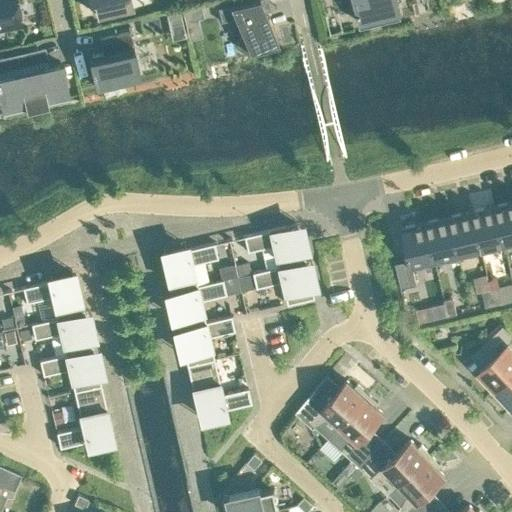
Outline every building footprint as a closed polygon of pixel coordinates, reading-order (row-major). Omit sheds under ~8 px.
[(0,0),(0,24),(20,21),(19,16),(21,13),(19,6),(17,4),(15,0),(0,0)] [(92,0),(96,13),(131,5),(129,0),(92,0)] [(267,0),(241,0),(216,6),(220,20),(234,16),(241,32),(234,44),(248,53),(261,50),(260,45),(277,41),(267,18),(261,20),(258,11),(269,8),(267,0)] [(355,0),(360,22),(401,13),(398,0),(355,0)] [(203,16),(200,4),(181,8),(184,20),(203,16)] [(181,21),(178,9),(166,12),(168,24),(181,21)] [(102,51),(86,55),(93,84),(139,73),(129,29),(98,36),(102,51)] [(36,48),(0,56),(0,98),(1,103),(23,98),(24,104),(45,99),(44,93),(65,88),(59,61),(37,66),(36,60),(39,60),(36,48)] [(511,199),(494,203),(504,243),(511,241),(511,199)] [(494,203),(471,209),(481,249),(504,243),(494,203)] [(471,209),(448,214),(458,254),(481,249),(471,209)] [(448,214),(425,220),(435,260),(458,254),(448,214)] [(435,260),(425,220),(401,226),(409,258),(394,262),(395,262),(401,286),(416,282),(412,265),(435,260)] [(271,243),(276,264),(276,265),(304,259),(295,221),(242,234),(246,249),(271,243)] [(160,253),(168,290),(196,283),(195,283),(191,262),(216,256),(213,240),(160,253)] [(276,265),(276,264),(236,273),(239,289),(280,279),(285,302),(312,296),(304,259),(276,265)] [(50,294),(55,316),(56,316),(83,310),(74,273),(21,285),(25,300),(50,294)] [(168,290),(177,326),(204,320),(204,319),(199,298),(225,292),(221,277),(195,283),(196,283),(168,290)] [(499,285),(490,287),(494,303),(503,301),(499,285)] [(494,303),(490,287),(482,289),(485,305),(494,303)] [(444,298),(447,314),(456,312),(452,296),(444,298)] [(444,301),(432,304),(435,317),(447,314),(444,301)] [(22,315),(19,303),(12,305),(14,317),(22,315)] [(59,331),(64,352),(64,353),(91,346),(83,310),(56,316),(55,316),(30,321),(33,337),(59,331)] [(177,326),(185,363),(213,356),(207,334),(233,328),(230,313),(204,319),(204,320),(177,326)] [(12,323),(10,315),(1,317),(3,326),(12,323)] [(479,369),(496,387),(511,371),(511,334),(502,324),(484,342),(495,353),(479,369)] [(30,335),(28,327),(18,329),(20,337),(30,335)] [(67,367),(72,389),(100,383),(91,346),(64,353),(64,352),(38,358),(42,373),(67,367)] [(213,356),(185,363),(197,413),(250,401),(246,385),(221,391),(213,356)] [(511,371),(496,387),(511,404),(511,371)] [(330,415),(340,423),(368,391),(357,382),(354,385),(346,378),(327,399),(314,387),(295,411),(312,426),(330,415)] [(100,383),(72,389),(81,424),(55,430),(58,445),(111,433),(100,383)] [(364,432),(384,411),(376,404),(378,401),(368,391),(340,423),(328,436),(358,464),(377,444),(364,432)] [(63,420),(60,409),(52,412),(54,422),(63,420)] [(391,472),(400,481),(431,452),(421,442),(418,445),(410,437),(389,457),(377,444),(358,464),(364,470),(375,481),(391,472)] [(246,460),(254,467),(262,458),(254,451),(246,460)] [(424,493),(445,474),(437,466),(440,463),(431,452),(400,482),(389,492),(400,504),(399,506),(403,511),(428,511),(436,506),(424,493)] [(0,506),(5,494),(10,495),(20,472),(0,463),(0,506)] [(357,477),(364,470),(358,464),(351,471),(357,477)] [(233,511),(255,511),(276,507),(276,508),(279,507),(274,486),(260,489),(259,487),(229,494),(233,511)] [(72,502),(84,507),(88,497),(77,492),(72,502)] [(297,502),(306,510),(313,503),(304,495),(297,502)] [(482,511),(479,508),(476,511),(469,502),(456,511),(440,511),(436,506),(428,511),(482,511)]
